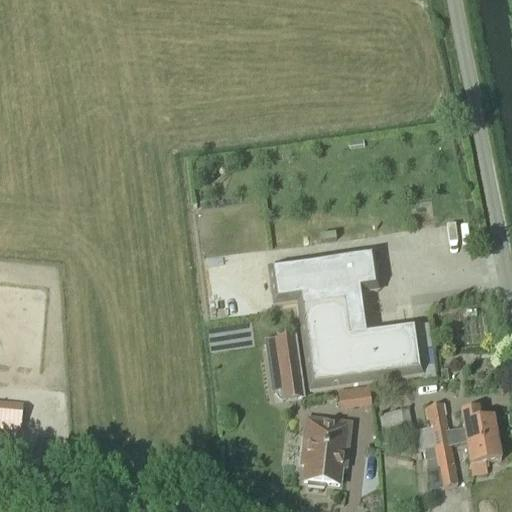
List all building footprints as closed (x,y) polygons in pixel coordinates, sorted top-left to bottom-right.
[(372,256),(268,271),(273,309),(297,305),(309,396),(383,385),(422,379),(415,329),(367,336),(362,296),(378,294),(372,256)] [(303,391),(296,344),(295,344),(295,342),(266,346),(269,362),(277,361),(282,394),(301,391),(303,401),(302,391),(303,391)] [(0,433),(20,436),(23,408),(0,406),(0,433)] [(444,407),(424,411),(426,424),(428,424),(429,431),(433,452),(434,452),(450,450),(466,447),(497,442),(493,420),(476,423),(474,413),(460,416),(462,425),(461,426),(462,433),(447,435),(445,420),(446,419),(444,407)] [(408,413),(381,418),(386,445),(400,442),(398,449),(416,452),(412,434),(408,413)] [(324,491),(325,487),(340,489),(343,461),(347,462),(350,428),(311,424),(309,439),(305,438),(302,468),(306,469),(304,485),(308,486),(308,489),(324,491)] [(404,450),(379,446),(381,480),(406,479),(404,450)] [(444,464),(439,464),(443,488),(456,485),(458,498),(489,492),(489,490),(505,487),(501,464),(499,456),(452,464),(452,466),(444,467),(444,464)]
